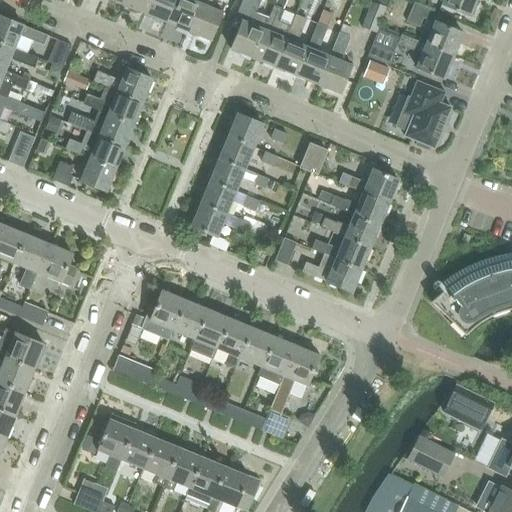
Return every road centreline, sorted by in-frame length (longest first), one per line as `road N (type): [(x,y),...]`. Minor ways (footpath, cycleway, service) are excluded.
road 1 (residential): [(455,179),(17,0)]
road 2 (residential): [(32,511),(146,241)]
road 3 (residential): [(380,334),(146,241)]
road 4 (residential): [(281,511),(380,334)]
road 5 (residential): [(380,334),(455,179)]
road 6 (residential): [(146,241),(0,179)]
road 7 (residential): [(455,179),(511,39)]
